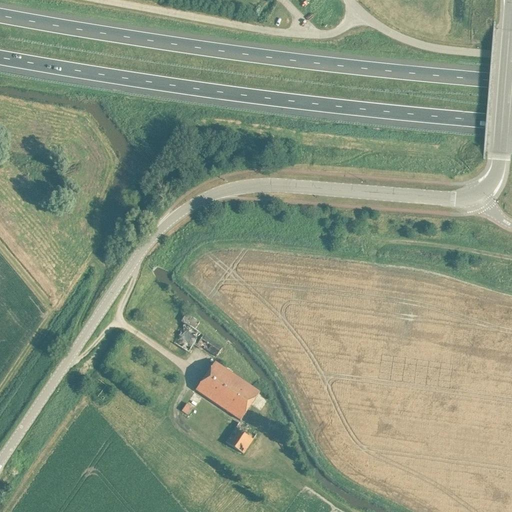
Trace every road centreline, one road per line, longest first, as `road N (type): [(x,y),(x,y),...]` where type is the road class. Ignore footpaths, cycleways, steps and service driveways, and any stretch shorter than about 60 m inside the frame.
road 1 (tertiary): [(0,461),(151,236),(206,196),(268,185),(479,198)]
road 2 (motorway): [(511,81),(0,16)]
road 3 (motorway): [(0,58),(511,121)]
road 4 (unclassified): [(358,15),(318,37),(44,0)]
road 5 (tertiary): [(479,198),(494,182),(499,153),(511,0)]
road 6 (unclassified): [(511,54),(422,45),(358,15)]
road 7 (unclassified): [(373,254),(377,242),(397,240),(511,258)]
